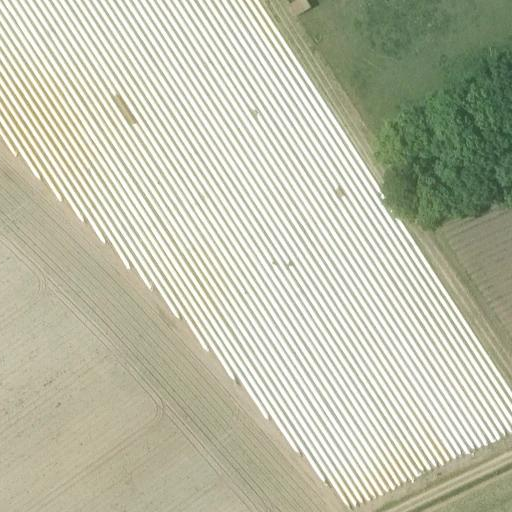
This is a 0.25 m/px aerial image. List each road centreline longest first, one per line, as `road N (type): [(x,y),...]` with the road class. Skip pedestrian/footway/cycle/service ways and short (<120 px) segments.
road 1 (track): [(272,0),(511,372)]
road 2 (track): [(511,458),(399,511)]
